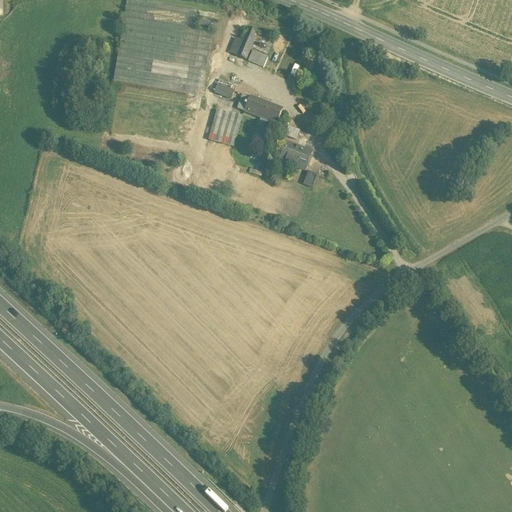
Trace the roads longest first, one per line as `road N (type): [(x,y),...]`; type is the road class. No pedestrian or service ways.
road 1 (unclassified): [(511,212),(407,270),(364,303),(324,350),(265,511)]
road 2 (motorway): [(215,511),(0,308)]
road 3 (secondary): [(285,0),(511,96)]
road 4 (motorway): [(0,347),(144,478)]
road 5 (motorway): [(0,411),(38,421),(144,478)]
